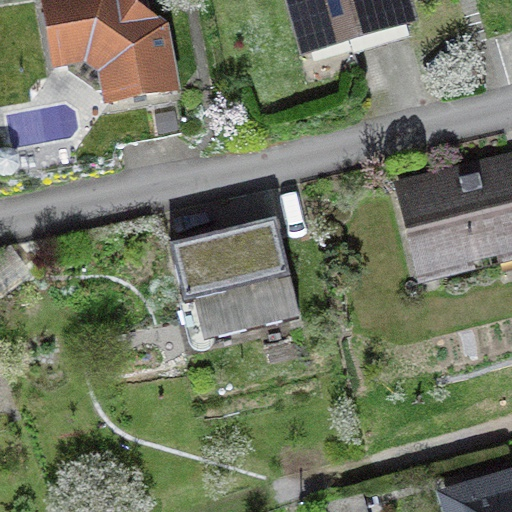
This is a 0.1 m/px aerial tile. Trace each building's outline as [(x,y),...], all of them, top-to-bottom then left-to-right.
[(114,106),(184,94),(173,31),(125,0),(55,0),(42,3),(60,75),(89,70),(108,82),(114,106)] [(293,0),(311,59),(422,27),(414,0),(293,0)] [(511,157),(393,190),(420,291),(511,265),(511,157)] [(201,357),(311,327),(284,227),(173,257),(201,357)] [(511,511),(511,471),(444,493),(449,511),(511,511)] [(319,511),(318,511),(363,511),(360,500),(319,511)]
